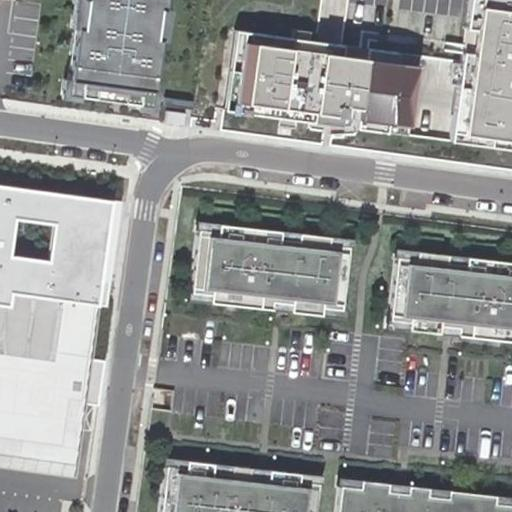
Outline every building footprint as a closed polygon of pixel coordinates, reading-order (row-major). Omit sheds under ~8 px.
[(72,0),(69,29),(74,29),(67,80),(62,80),(59,99),(77,102),(77,97),(135,105),(135,110),(153,112),(156,93),(151,92),(158,41),(163,41),(167,10),(162,9),(163,0),(72,0)] [(511,0),(468,0),(449,142),(511,150),(511,0)] [(289,39),(233,31),(222,111),(278,119),(277,128),(294,130),(295,121),(311,123),(311,122),(347,127),(350,108),(358,109),(355,129),(406,137),(417,56),(328,44),(306,41),(308,32),(290,30),(289,39)] [(119,203),(0,186),(0,468),(71,478),(81,405),(96,407),(102,362),(87,360),(95,307),(104,308),(119,203)] [(345,236),(195,223),(188,300),(338,314),(345,236)] [(511,264),(412,256),(405,333),(511,343),(511,264)] [(307,511),(310,482),(160,469),(155,511),(307,511)] [(507,511),(509,502),(334,485),(331,511),(507,511)]
